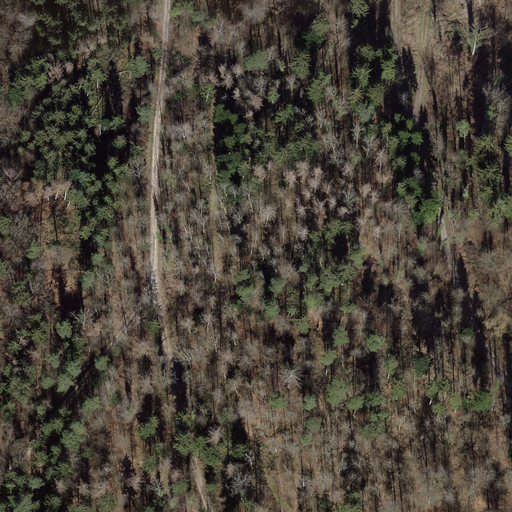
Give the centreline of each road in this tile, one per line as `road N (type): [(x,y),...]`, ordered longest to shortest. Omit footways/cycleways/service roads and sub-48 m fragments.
road 1 (track): [(168,0),(151,293),(0,481)]
road 2 (track): [(416,122),(454,273),(472,322),(511,386)]
road 3 (track): [(211,511),(151,293)]
road 4 (track): [(395,0),(398,73),(416,122)]
road 5 (track): [(429,0),(416,122)]
